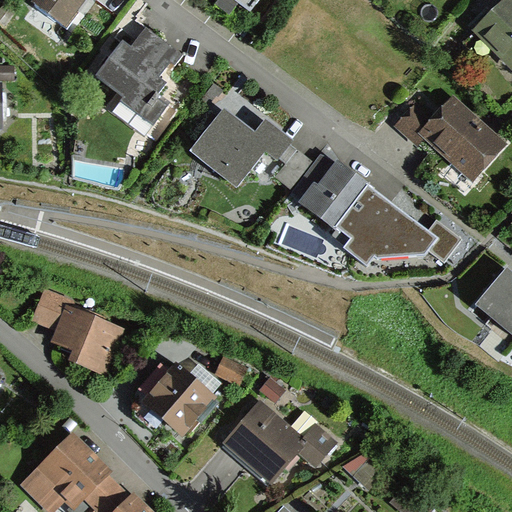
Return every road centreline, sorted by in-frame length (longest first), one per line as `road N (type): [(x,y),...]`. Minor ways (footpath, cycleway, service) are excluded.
road 1 (residential): [(159,0),(409,179)]
road 2 (residential): [(0,328),(188,511)]
